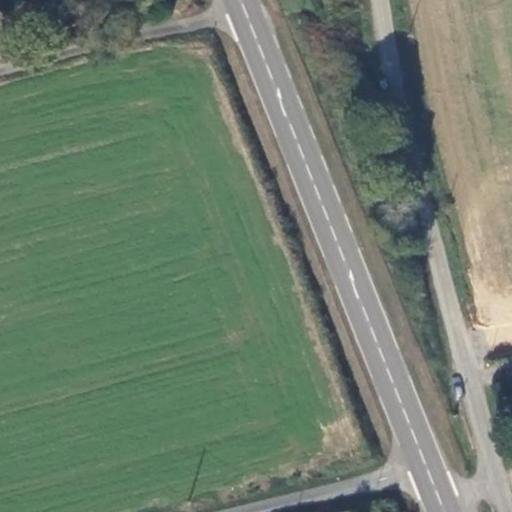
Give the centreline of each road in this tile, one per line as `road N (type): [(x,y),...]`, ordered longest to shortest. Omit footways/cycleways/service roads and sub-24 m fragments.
road 1 (secondary): [(240,0),(426,465)]
road 2 (unclassified): [(494,482),(383,0)]
road 3 (unclassified): [(426,465),(231,511)]
